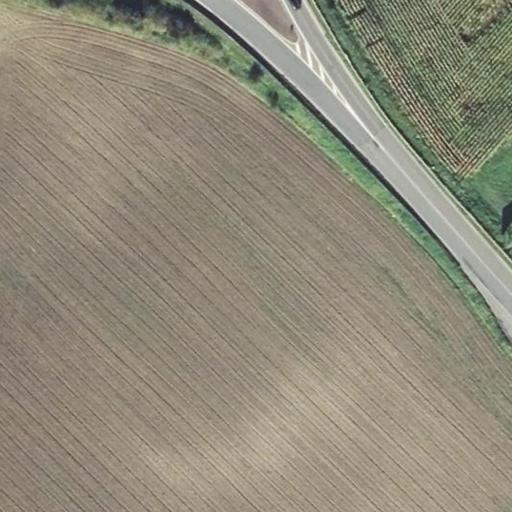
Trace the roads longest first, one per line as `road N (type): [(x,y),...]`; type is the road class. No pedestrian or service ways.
road 1 (tertiary): [(197,0),(372,144)]
road 2 (tertiary): [(511,291),(372,144)]
road 3 (tertiary): [(372,144),(320,69),(287,0)]
